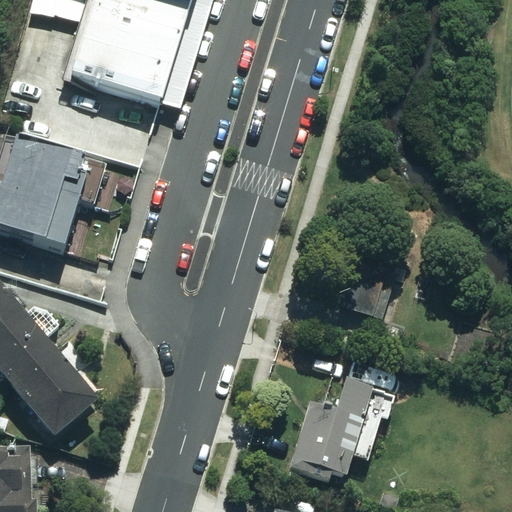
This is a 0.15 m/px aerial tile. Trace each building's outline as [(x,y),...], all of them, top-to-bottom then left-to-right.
[(59,0),(41,63),(151,95),(178,0),(59,0)] [(95,124),(2,99),(0,106),(0,214),(65,233),(95,124)] [(95,415),(0,303),(0,401),(47,456),(95,415)] [(323,490),(326,482),(341,487),(366,404),(337,395),(329,422),(302,414),(283,479),(323,490)] [(21,511),(22,454),(0,453),(0,511),(21,511)]
